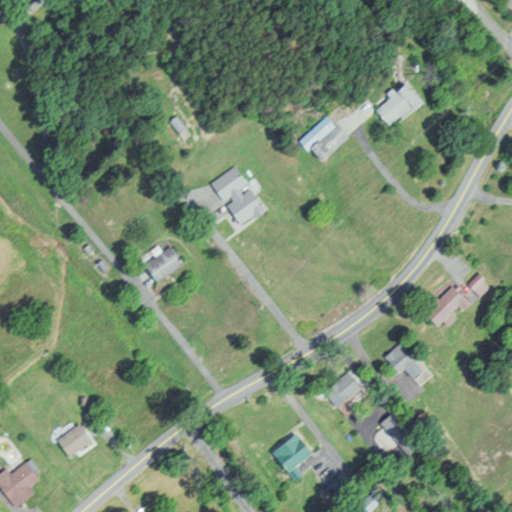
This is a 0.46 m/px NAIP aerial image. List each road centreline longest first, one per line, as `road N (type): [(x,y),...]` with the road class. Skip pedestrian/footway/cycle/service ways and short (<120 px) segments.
road 1 (tertiary): [(80,511),(221,398),(340,335),(392,294),(511,112)]
road 2 (residential): [(221,398),(0,123)]
